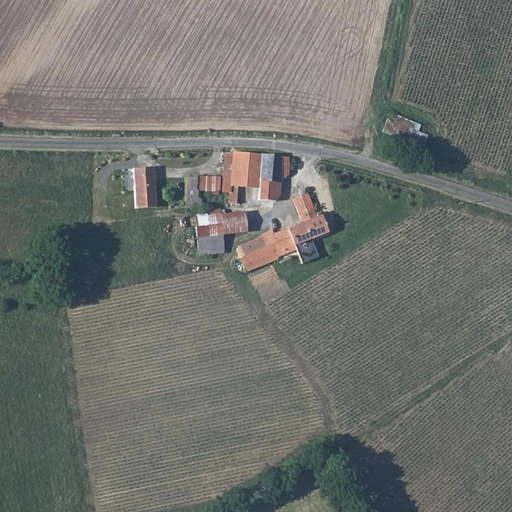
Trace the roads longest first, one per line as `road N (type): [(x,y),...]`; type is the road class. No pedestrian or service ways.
road 1 (unclassified): [(0,142),(294,146),(511,208)]
road 2 (track): [(511,333),(334,452),(311,382),(225,268)]
